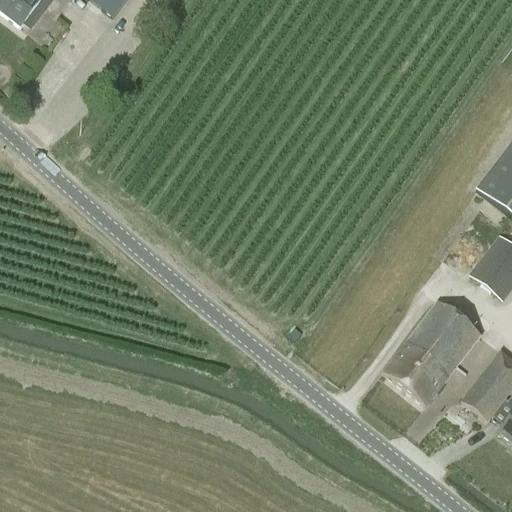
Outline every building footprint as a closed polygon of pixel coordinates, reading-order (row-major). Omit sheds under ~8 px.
[(0,0),(0,17),(19,32),(38,7),(37,6),(41,0),(0,0)] [(82,0),(112,22),(128,0),(82,0)] [(511,147),(474,196),(511,225),(511,147)] [(500,306),(511,290),(511,253),(498,242),(467,281),(500,306)] [(423,412),(478,340),(435,308),(381,380),(423,412)] [(485,427),(511,391),(511,367),(499,357),(460,408),(485,427)] [(511,399),(506,407),(511,411),(511,419),(498,438),(511,448),(511,399)]
